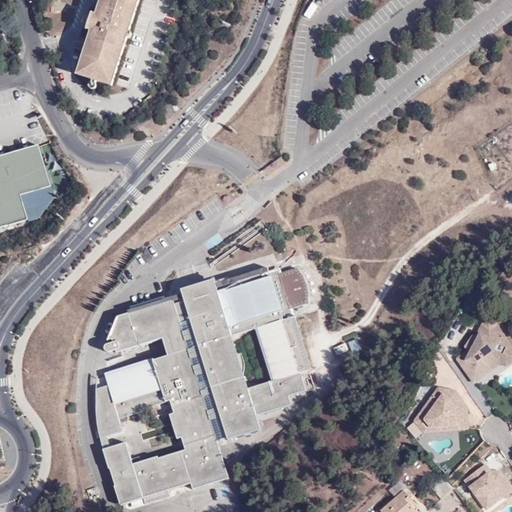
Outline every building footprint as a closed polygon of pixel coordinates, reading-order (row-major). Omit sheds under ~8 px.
[(102,0),(98,18),(93,33),(80,77),(113,87),(139,0),(102,0)] [(93,33),(98,18),(93,16),(88,31),(93,33)] [(0,157),(0,227),(29,219),(21,196),(51,186),(39,146),(0,157)] [(290,396),(307,391),(302,373),(313,370),(298,317),(295,318),(292,309),(280,274),(277,265),(216,284),(215,281),(183,291),(183,294),(128,312),(129,315),(119,318),(109,341),(121,352),(164,339),(169,357),(154,361),(153,359),(106,376),(108,386),(97,392),(98,431),(100,435),(105,452),(123,506),(192,485),(195,490),(231,479),(217,440),(228,438),(229,441),(263,431),(258,418),(292,406),(290,396)] [(311,303),(308,284),(280,274),(292,309),(311,303)] [(478,322),(473,332),(479,335),(477,339),(476,339),(476,340),(475,341),(475,343),(475,345),(473,349),(471,348),(468,350),(459,357),(458,361),(470,378),(475,378),(481,374),(481,370),(488,369),(498,362),(503,353),(510,356),(511,354),(511,349),(510,346),(498,341),(501,334),(494,324),(486,319),(478,322)] [(466,341),(465,346),(468,350),(471,348),(473,349),(475,345),(475,343),(475,341),(476,340),(476,339),(477,339),(479,335),(473,332),(472,335),(471,334),(466,341)] [(510,346),(501,334),(498,341),(510,346)] [(475,378),(470,378),(473,382),(500,363),(506,365),(511,360),(511,354),(510,356),(503,353),(498,362),(488,369),(481,370),(481,374),(475,378)] [(445,378),(431,398),(437,402),(443,394),(448,398),(452,394),(455,391),(445,378)] [(437,402),(431,398),(414,421),(420,428),(426,422),(431,427),(455,425),(456,430),(468,429),(466,407),(455,391),(452,394),(448,398),(443,394),(437,402)] [(426,422),(420,428),(424,432),(456,430),(455,425),(431,427),(426,422)] [(485,464),(483,465),(491,476),(494,476),(500,471),(490,470),(485,464)] [(465,479),(480,500),(493,501),(499,496),(503,497),(508,497),(509,491),(511,489),(511,487),(500,471),(494,476),(491,476),(483,465),(465,479)] [(462,495),(452,484),(439,494),(448,505),(462,495)] [(411,499),(403,490),(380,511),(415,511),(407,503),(411,499)] [(493,501),(480,500),(487,509),(503,497),(499,496),(493,501)]
